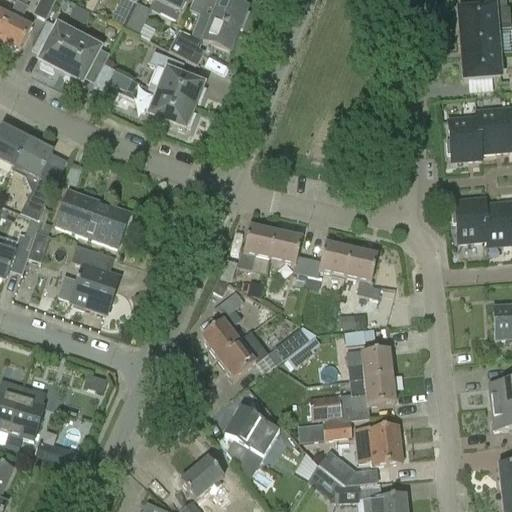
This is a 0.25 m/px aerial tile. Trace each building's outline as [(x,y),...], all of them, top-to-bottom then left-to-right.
[(27,11),(25,10),(29,0),(17,0),(15,7),(8,19),(0,35),(0,45),(19,54),(31,30),(20,25),(27,11)] [(45,24),(56,0),(40,0),(32,17),(45,24)] [(135,6),(138,0),(120,0),(108,25),(123,32),(135,6)] [(179,16),(187,0),(154,0),(153,2),(179,16)] [(218,0),(217,0),(194,0),(188,13),(238,33),(247,11),(219,0),(218,0)] [(137,39),(150,14),(135,6),(123,32),(137,39)] [(493,10),(458,13),(459,36),(495,33),(493,10)] [(187,14),(199,19),(191,40),(202,44),(202,45),(229,56),(238,33),(188,13),(187,14)] [(0,15),(0,35),(8,19),(0,15)] [(78,41),(56,30),(46,25),(40,37),(49,42),(37,65),(40,66),(38,70),(52,77),(54,73),(59,76),(78,41)] [(495,33),(459,36),(461,59),(497,56),(495,33)] [(174,40),(167,55),(195,70),(203,56),(174,40)] [(109,58),(99,53),(78,41),(59,76),(64,79),(63,83),(76,90),(78,86),(81,88),(93,65),(102,70),(103,69),(109,58)] [(183,68),(153,56),(148,68),(156,71),(147,93),(156,97),(193,112),(196,106),(199,107),(205,93),(201,92),(203,89),(179,79),(183,68)] [(497,56),(461,59),(463,82),(499,79),(497,56)] [(114,74),(103,69),(102,70),(92,90),(102,96),(114,74)] [(193,112),(156,97),(147,119),(184,134),(185,131),(189,133),(195,119),(191,117),(193,112)] [(506,113),(478,116),(478,122),(480,156),(509,154),(506,113)] [(478,122),(449,124),(451,143),(447,143),(448,157),(452,157),(452,164),(481,162),(480,156),(478,122)] [(0,164),(12,171),(25,143),(1,130),(0,131),(0,164)] [(18,219),(33,225),(35,225),(43,212),(64,168),(48,160),(50,156),(25,143),(12,171),(10,175),(24,182),(30,196),(18,219)] [(54,230),(116,253),(129,218),(67,195),(54,230)] [(484,203),(455,205),(456,213),(452,213),(453,227),(457,226),(458,246),(487,244),(484,209),(484,203)] [(511,207),(484,209),(487,244),(487,250),(511,248),(511,207)] [(35,225),(38,226),(34,236),(46,240),(49,229),(44,227),(48,214),(43,212),(35,225)] [(0,252),(0,249),(3,242),(0,240),(0,284),(3,286),(6,275),(21,280),(26,264),(25,263),(34,236),(38,226),(35,225),(33,225),(30,235),(25,233),(23,240),(18,238),(13,257),(0,252)] [(248,230),(242,256),(239,255),(235,272),(249,275),(253,259),(268,263),(274,236),(248,230)] [(46,240),(34,236),(25,263),(26,264),(39,268),(49,241),(46,240)] [(268,263),(293,269),(291,276),(304,279),(307,264),(296,261),(300,242),(274,236),(268,263)] [(323,248),(319,267),(307,264),(304,279),(317,282),(318,275),(343,280),(349,254),(323,248)] [(70,267),(81,270),(76,285),(62,281),(55,302),(68,306),(67,308),(90,315),(91,312),(106,317),(118,280),(109,277),(113,262),(75,250),(70,267)] [(378,304),(368,302),(372,285),(369,285),(375,260),(349,254),(343,280),(359,284),(353,309),(375,314),(378,304)] [(295,288),(302,290),(304,280),(297,279),(295,288)] [(304,291),(318,294),(320,285),(306,281),(304,291)] [(212,295),(221,300),(227,289),(218,284),(212,295)] [(261,289),(249,287),(249,288),(246,298),(259,301),(261,289)] [(220,325),(199,341),(216,362),(237,345),(229,333),(240,324),(232,314),(242,307),(234,296),(211,314),(220,325)] [(511,308),(492,309),(494,343),(511,342),(511,308)] [(340,323),(341,333),(350,332),(365,331),(364,318),(340,319),(340,323)] [(282,365),(307,345),(297,333),(272,353),(282,365)] [(232,383),(254,367),(255,368),(266,359),(249,336),(237,345),(216,362),(232,383)] [(346,370),(362,368),(363,383),(391,380),(388,354),(360,357),(359,345),(343,347),(346,370)] [(511,372),(508,373),(510,385),(487,388),(490,412),(511,409),(511,372)] [(307,403),(308,406),(294,407),(296,424),(310,423),(310,424),(320,423),(321,428),(347,425),(347,426),(367,423),(366,410),(394,407),(391,380),(363,383),(365,400),(350,401),(350,398),(307,403)] [(105,385),(97,382),(93,395),(100,397),(105,385)] [(0,435),(6,437),(18,403),(21,391),(0,384),(0,435)] [(3,452),(18,456),(22,442),(32,445),(42,410),(39,409),(42,397),(21,391),(18,403),(6,437),(8,438),(3,452)] [(511,409),(490,412),(492,436),(511,433),(511,409)] [(247,454),(256,439),(268,447),(275,436),(262,428),(263,427),(239,413),(223,440),(247,454)] [(321,428),(323,442),(323,444),(349,441),(347,426),(347,425),(321,428)] [(372,470),(400,467),(396,430),(368,433),(368,431),(352,433),(355,468),(371,466),(372,470)] [(34,460),(70,472),(75,457),(38,445),(34,460)] [(355,476),(329,456),(318,470),(342,489),(345,489),(355,476)] [(308,484),(317,470),(305,457),(294,476),(308,484)] [(206,493),(216,485),(221,481),(206,463),(178,486),(193,504),(206,493)] [(0,466),(0,511),(2,511),(5,506),(0,504),(0,502),(13,472),(0,466)] [(511,466),(495,469),(499,498),(511,496),(511,466)] [(215,505),(225,496),(216,485),(206,493),(215,505)] [(342,489),(332,489),(332,508),(357,508),(357,489),(345,489),(342,489)] [(511,511),(511,496),(499,498),(500,511),(511,511)] [(404,511),(403,499),(377,502),(361,503),(361,511),(404,511)]
